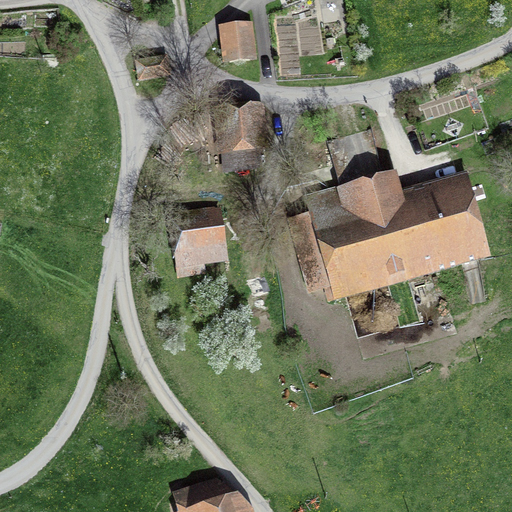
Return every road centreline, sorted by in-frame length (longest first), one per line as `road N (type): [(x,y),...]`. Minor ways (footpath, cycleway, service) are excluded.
road 1 (unclassified): [(209,69),(269,92),(345,95),(511,42)]
road 2 (unclassified): [(115,248),(131,331),(150,375),(262,511)]
road 3 (unclassified): [(0,484),(54,444),(74,411),(92,369),(115,248)]
road 4 (unclassified): [(92,13),(120,79),(131,157)]
road 5 (unclassified): [(209,69),(92,13)]
